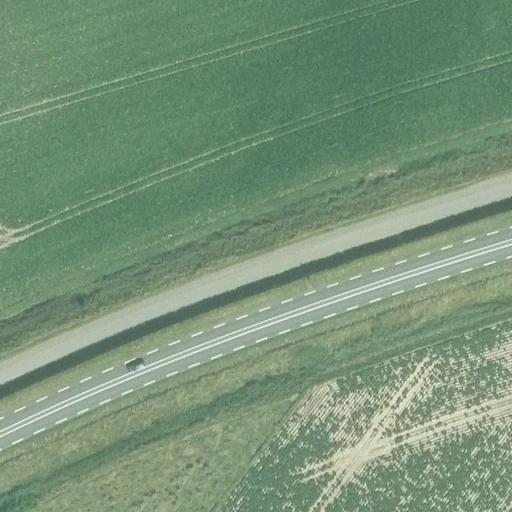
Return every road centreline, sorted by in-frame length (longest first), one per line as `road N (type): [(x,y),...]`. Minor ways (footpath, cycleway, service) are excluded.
road 1 (primary): [(0,435),(233,335),(511,243)]
road 2 (unclassified): [(0,374),(295,256),(511,187)]
